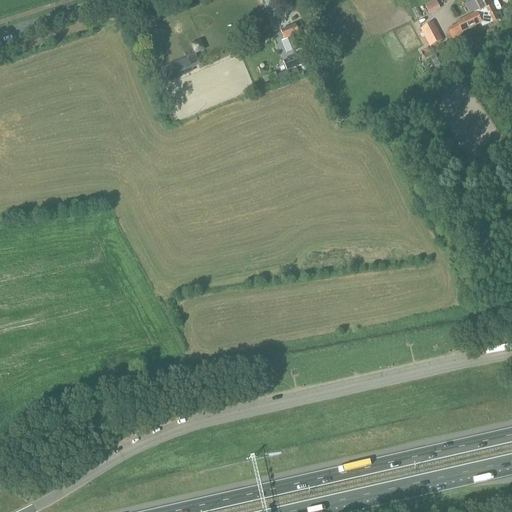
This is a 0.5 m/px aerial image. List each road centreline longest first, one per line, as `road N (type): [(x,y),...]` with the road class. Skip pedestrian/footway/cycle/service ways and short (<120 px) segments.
road 1 (motorway): [(511,434),(173,511)]
road 2 (motorway): [(289,511),(511,461)]
